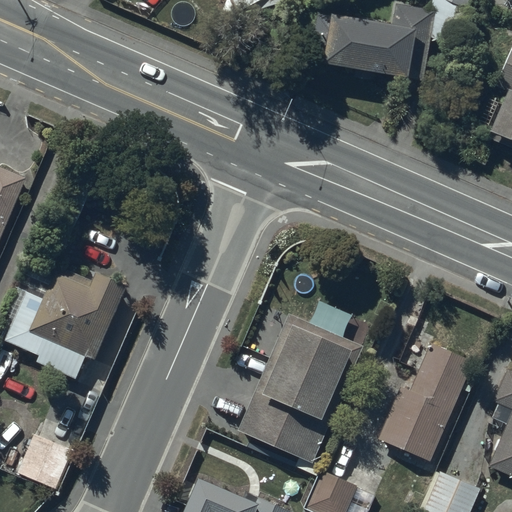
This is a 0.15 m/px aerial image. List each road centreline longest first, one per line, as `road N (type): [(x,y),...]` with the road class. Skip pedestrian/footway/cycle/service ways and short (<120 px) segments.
road 1 (residential): [(109,510),(270,147)]
road 2 (secondary): [(0,31),(270,147)]
road 3 (secondary): [(270,147),(511,251)]
